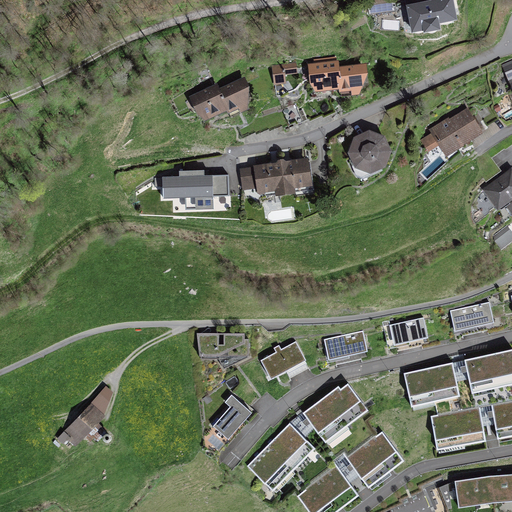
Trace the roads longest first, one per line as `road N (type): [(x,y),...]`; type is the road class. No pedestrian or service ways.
road 1 (unclassified): [(511,277),(363,317),(99,330),(0,373)]
road 2 (track): [(0,98),(71,56),(292,0)]
road 3 (residential): [(511,337),(319,382),(271,413),(235,455)]
road 4 (residential): [(229,153),(315,136),(511,47)]
road 5 (residential): [(360,511),(424,468),(511,452)]
road 6 (track): [(181,323),(123,367),(103,423)]
